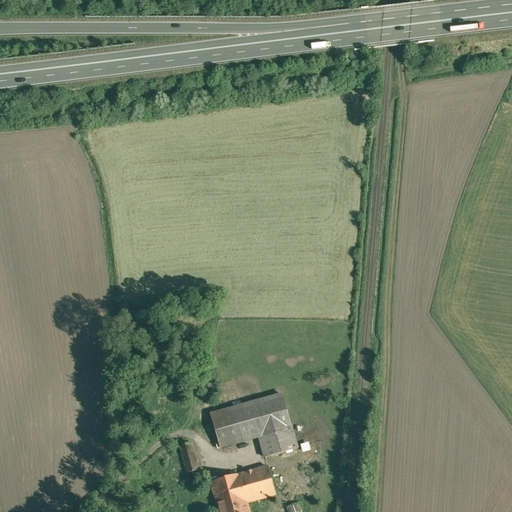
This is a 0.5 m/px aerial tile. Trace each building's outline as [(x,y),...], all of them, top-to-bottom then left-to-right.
[(225,410),(211,414),(221,448),(259,437),(292,428),(282,394),(247,404),(225,410)] [(245,399),(224,405),(225,410),(247,404),(245,399)] [(292,428),(259,437),(265,458),(297,449),(292,428)] [(193,441),(181,446),(191,472),(203,467),(193,441)] [(263,468),(256,470),(264,498),(271,496),(263,468)] [(256,470),(211,482),(216,503),(245,495),(247,503),(264,498),(256,470)] [(245,495),(216,503),(218,511),(250,511),(247,503),(245,495)] [(289,511),(303,511),(301,503),(288,506),(289,511)]
